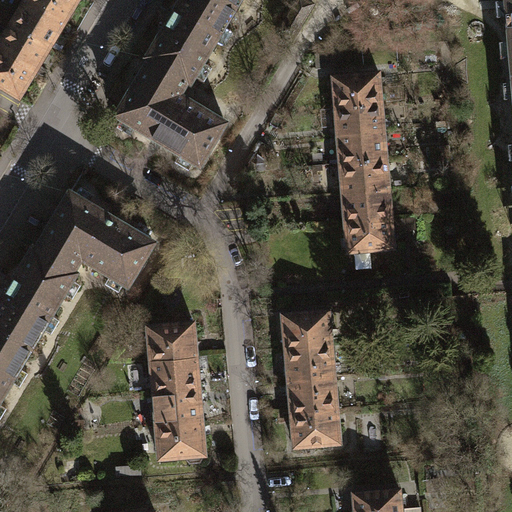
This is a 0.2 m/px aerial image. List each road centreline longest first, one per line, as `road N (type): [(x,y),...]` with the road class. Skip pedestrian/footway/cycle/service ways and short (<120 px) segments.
road 1 (trunk): [(364,511),(451,183),(485,0)]
road 2 (trunk): [(454,0),(421,179),(335,511)]
road 3 (residential): [(44,127),(196,217),(219,243),(233,293),(252,511)]
road 4 (residential): [(44,127),(122,0)]
